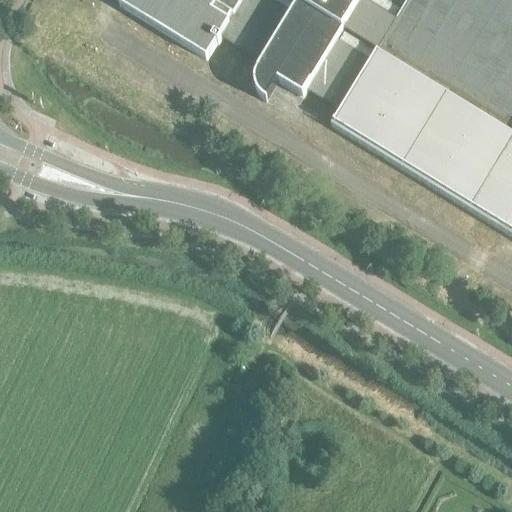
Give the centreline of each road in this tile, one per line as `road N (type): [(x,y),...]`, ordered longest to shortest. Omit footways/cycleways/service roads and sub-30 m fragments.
road 1 (unclassified): [(511,387),(219,216),(130,196)]
road 2 (unclassified): [(130,196),(0,138)]
road 3 (unclassified): [(0,172),(40,186),(130,196)]
